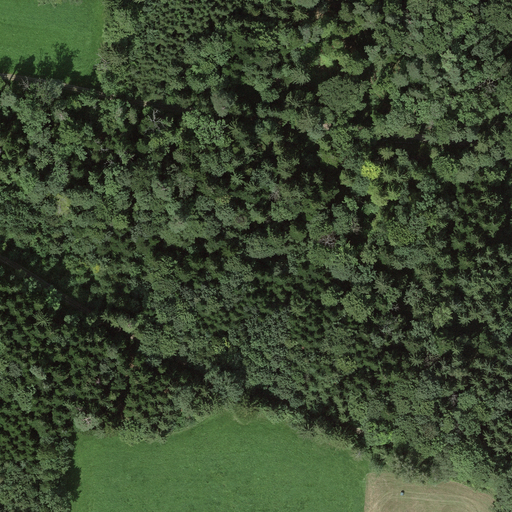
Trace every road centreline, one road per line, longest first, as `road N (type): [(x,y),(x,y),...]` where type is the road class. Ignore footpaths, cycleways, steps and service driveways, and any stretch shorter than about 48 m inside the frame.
road 1 (track): [(511,476),(365,435),(0,259)]
road 2 (track): [(0,77),(206,111),(511,143)]
